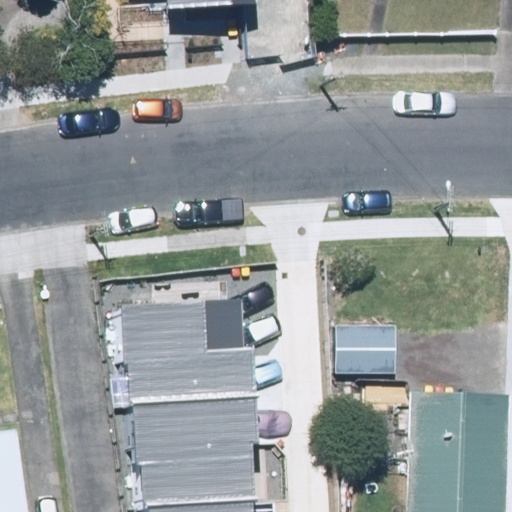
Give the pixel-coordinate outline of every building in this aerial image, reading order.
[(167,0),(168,9),(261,4),(260,0),(167,0)] [(133,360),(134,401),(260,396),(258,345),(246,346),(244,295),(122,299),(124,360),(133,360)] [(142,464),(145,511),(255,505),(252,458),(262,458),(260,396),(134,401),(137,465),(142,464)] [(499,511),(506,402),(393,398),(393,413),(337,412),(335,470),(394,472),(392,511),(499,511)] [(0,511),(18,511),(7,438),(0,439),(0,511)]
